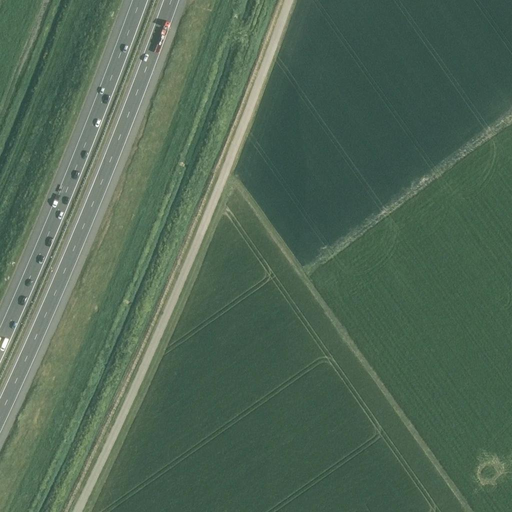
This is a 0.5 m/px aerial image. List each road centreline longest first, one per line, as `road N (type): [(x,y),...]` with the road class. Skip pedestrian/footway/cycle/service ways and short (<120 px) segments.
road 1 (motorway): [(0,424),(178,0)]
road 2 (motorway): [(135,0),(0,333)]
